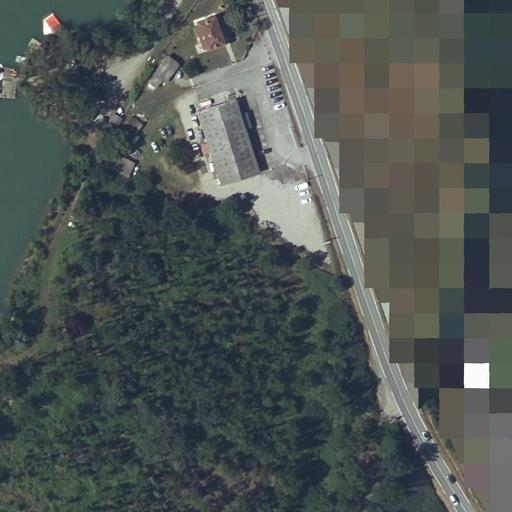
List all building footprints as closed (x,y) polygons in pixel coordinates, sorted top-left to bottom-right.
[(206,14),(186,21),(197,49),(216,42),(206,14)] [(146,74),(150,77),(155,80),(158,83),(171,65),(159,56),(146,74)] [(155,80),(150,77),(144,85),(149,89),(155,80)] [(225,97),(187,111),(210,184),(248,171),(234,130),(242,128),(236,112),(230,113),(225,97)] [(120,117),(116,123),(130,131),(134,124),(120,117)] [(116,123),(113,130),(126,138),(130,131),(116,123)] [(113,130),(109,137),(122,145),(126,138),(113,130)] [(101,154),(95,166),(118,177),(125,165),(101,154)] [(436,480),(442,478),(436,465),(431,467),(436,480)]
